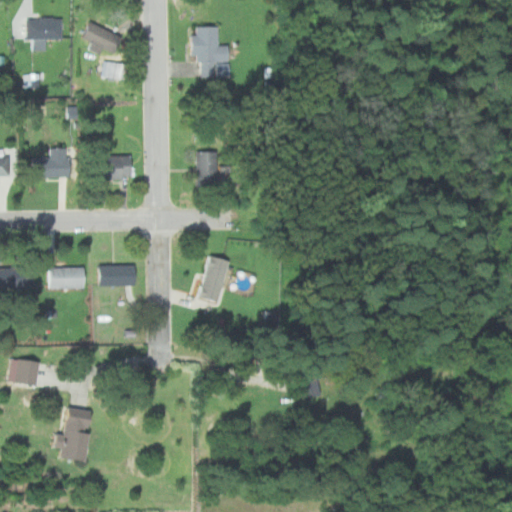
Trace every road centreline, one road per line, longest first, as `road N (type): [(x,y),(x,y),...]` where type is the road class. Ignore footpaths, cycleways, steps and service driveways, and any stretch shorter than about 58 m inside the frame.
road 1 (residential): [(160,363),(157,0)]
road 2 (residential): [(0,221),(231,218)]
